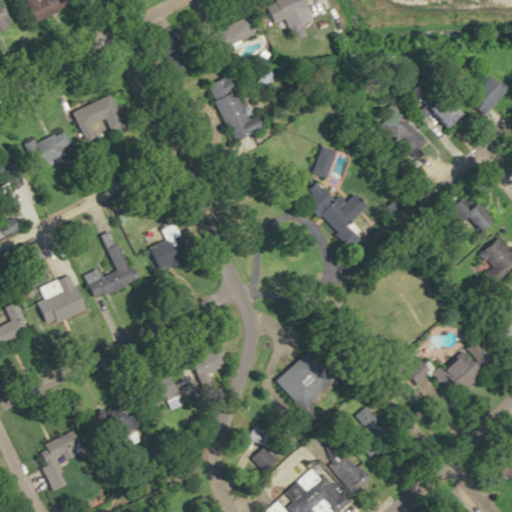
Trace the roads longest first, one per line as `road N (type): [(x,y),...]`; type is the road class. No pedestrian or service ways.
road 1 (residential): [(225,511),(212,451),(248,345),(245,324),(93,0)]
road 2 (residential): [(0,397),(233,286)]
road 3 (residential): [(355,253),(511,110)]
road 4 (residential): [(0,87),(176,0)]
road 5 (residential): [(511,391),(378,511)]
road 6 (residential): [(477,511),(377,393)]
